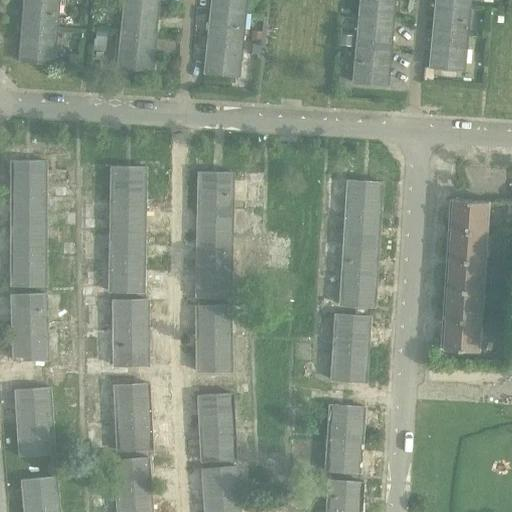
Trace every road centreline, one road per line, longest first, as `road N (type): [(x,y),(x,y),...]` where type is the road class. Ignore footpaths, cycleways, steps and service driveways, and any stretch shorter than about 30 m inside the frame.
road 1 (residential): [(395,511),(416,134)]
road 2 (residential): [(416,134),(180,116)]
road 3 (residential): [(180,116),(0,107)]
road 4 (residential): [(416,134),(423,0)]
